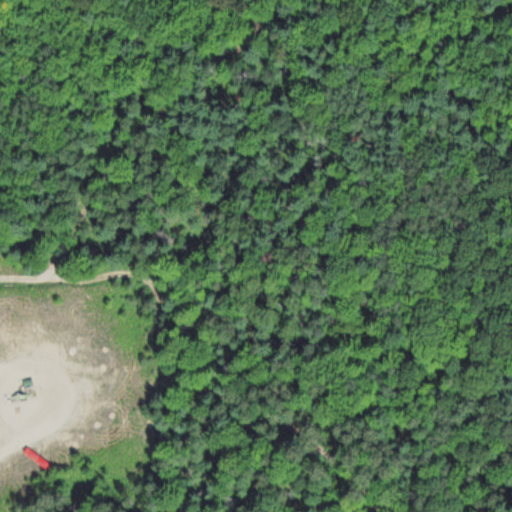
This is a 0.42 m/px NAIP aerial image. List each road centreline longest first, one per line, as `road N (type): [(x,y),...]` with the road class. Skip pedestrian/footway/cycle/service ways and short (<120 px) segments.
road 1 (track): [(169,380),(267,411),(324,447),(371,497),(401,511)]
road 2 (track): [(169,380),(164,298),(136,274),(0,277)]
